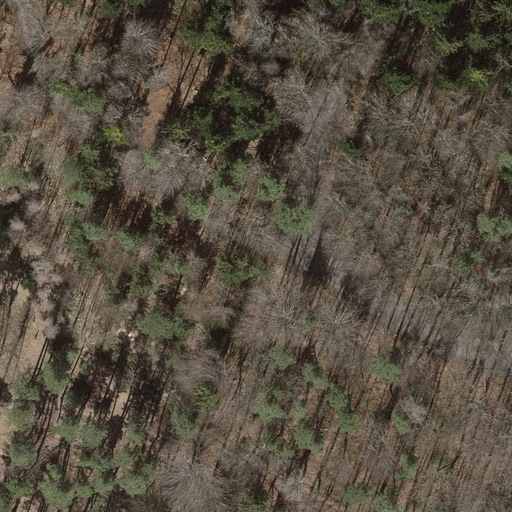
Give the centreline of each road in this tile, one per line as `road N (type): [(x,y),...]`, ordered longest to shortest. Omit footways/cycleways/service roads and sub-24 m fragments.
road 1 (tertiary): [(409,0),(368,57),(321,161),(315,202),(330,261),(346,281),(424,333),(511,372)]
road 2 (track): [(330,261),(251,243),(80,122),(40,68),(30,0)]
